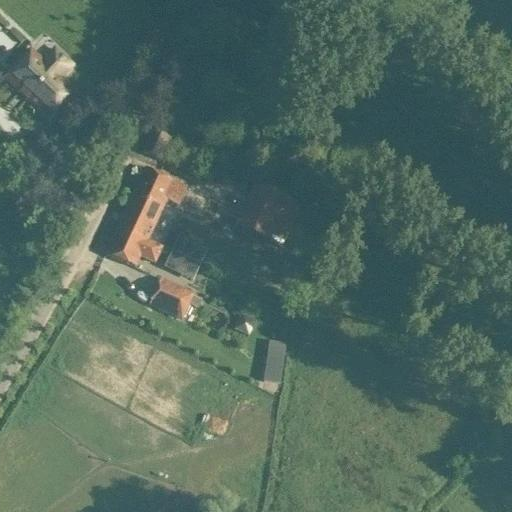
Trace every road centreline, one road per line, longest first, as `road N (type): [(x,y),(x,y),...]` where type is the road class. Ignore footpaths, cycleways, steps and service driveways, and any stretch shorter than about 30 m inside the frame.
road 1 (unclassified): [(77,242),(196,0)]
road 2 (unclassified): [(0,379),(77,242)]
road 3 (unclassified): [(0,162),(26,151),(77,242)]
